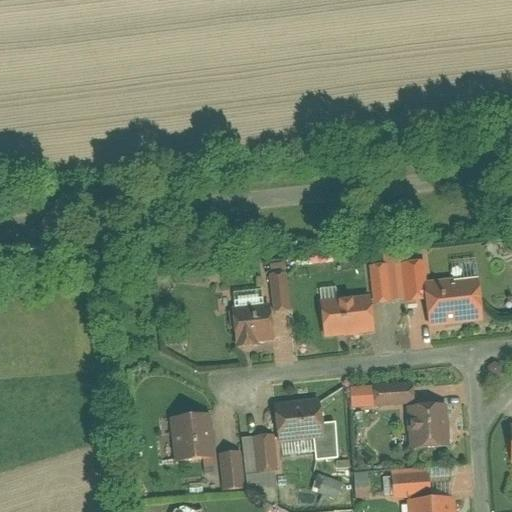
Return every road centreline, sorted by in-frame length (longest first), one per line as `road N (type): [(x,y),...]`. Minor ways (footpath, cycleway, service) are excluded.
road 1 (residential): [(511,171),(0,222)]
road 2 (residential): [(220,384),(470,357)]
